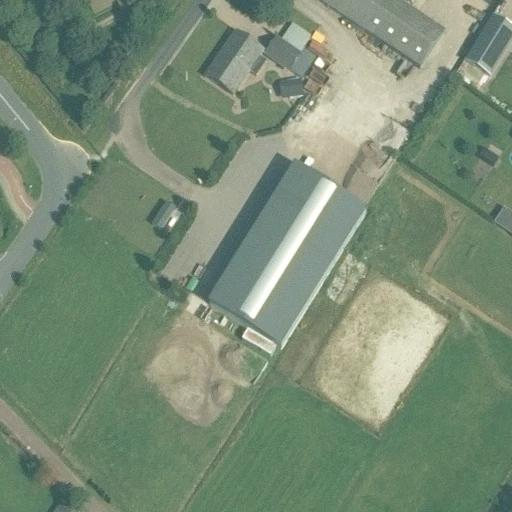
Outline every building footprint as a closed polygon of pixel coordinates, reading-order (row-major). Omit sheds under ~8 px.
[(313,0),(420,71),(446,34),(394,0),(313,0)] [(481,28),(489,7),(478,3),(470,24),(481,28)] [(490,79),(511,42),(511,30),(492,19),(465,64),(490,79)] [(256,79),(266,64),(259,59),(263,54),(236,35),(206,79),(233,97),(249,74),(256,79)] [(309,72),(314,65),(302,57),(300,55),(289,48),(277,39),(264,58),(289,76),(295,73),(301,78),(303,79),(309,72)] [(310,43),(303,53),(318,63),(325,53),(310,43)] [(445,78),(403,159),(424,170),(462,96),(453,91),(457,84),(445,78)] [(301,99),(299,83),(286,84),(278,86),(280,102),(301,99)] [(365,184),(387,173),(376,152),(354,163),(365,184)] [(498,160),(486,152),(480,160),(493,169),(498,160)] [(294,170),(209,307),(280,352),(366,215),(294,170)] [(430,279),(407,313),(429,327),(437,315),(455,327),(470,306),(430,279)] [(511,337),(494,325),(461,371),(511,407),(511,337)] [(235,463),(204,511),(248,511),(267,482),(235,463)] [(309,468),(289,500),(308,511),(383,511),(378,508),(376,511),(309,468)] [(76,511),(62,502),(55,511),(76,511)]
